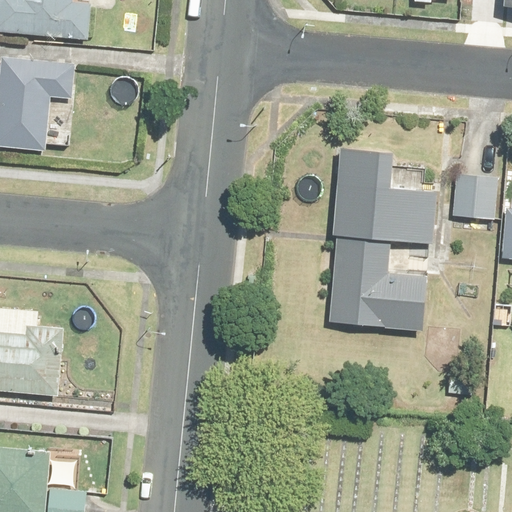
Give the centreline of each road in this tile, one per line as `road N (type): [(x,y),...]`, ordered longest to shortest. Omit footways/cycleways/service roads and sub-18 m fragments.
road 1 (residential): [(511,74),(222,49)]
road 2 (residential): [(202,239),(172,511)]
road 3 (residential): [(0,222),(202,239)]
road 4 (residential): [(222,49),(202,239)]
